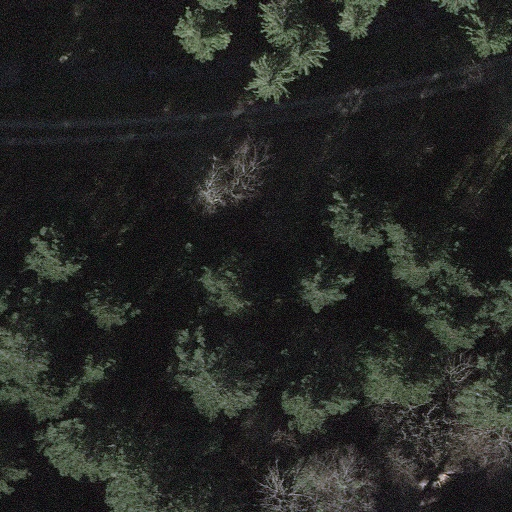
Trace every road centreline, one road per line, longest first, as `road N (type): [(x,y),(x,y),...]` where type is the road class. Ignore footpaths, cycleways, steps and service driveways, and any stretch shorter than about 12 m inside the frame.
road 1 (track): [(511,58),(186,136),(0,130)]
road 2 (track): [(511,430),(271,511)]
